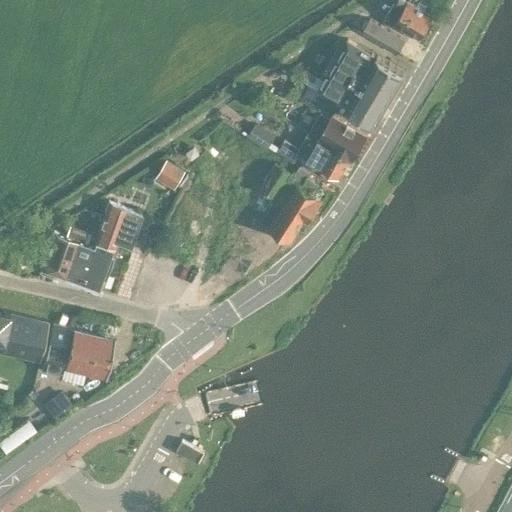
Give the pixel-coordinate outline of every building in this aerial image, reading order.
[(392,22),(418,37),(434,13),(412,0),(395,0),(391,7),(390,6),(384,16),(392,21),(392,22)] [(359,31),(395,51),(404,37),(369,16),(359,31)] [(305,66),(297,76),(308,82),(317,88),(334,97),(345,103),(373,121),(404,70),(375,52),(346,37),(322,76),(305,66)] [(309,128),(313,131),(317,133),(333,142),(330,147),(349,158),(350,156),(352,157),(367,131),(332,109),(329,114),(325,112),(334,97),(317,88),(308,82),(299,97),(320,109),(309,128)] [(273,133),(254,121),(248,132),(267,143),(273,133)] [(297,149),(307,154),(318,161),(317,162),(338,175),(349,158),(330,147),(333,142),(317,133),(313,131),(309,128),(298,146),(297,149)] [(297,149),(298,146),(283,137),(282,139),(276,148),(292,158),(297,149)] [(225,193),(230,185),(232,182),(210,168),(225,145),(215,139),(199,151),(196,153),(190,157),(181,164),(185,166),(183,170),(190,174),(187,179),(207,191),(211,184),(225,193)] [(194,143),(185,149),(190,157),(196,153),(199,151),(194,143)] [(232,182),(230,185),(291,224),(315,185),(317,183),(256,145),(232,182)] [(167,156),(160,169),(177,179),(183,170),(185,166),(181,164),(167,156)] [(207,191),(187,223),(214,240),(217,235),(259,261),(280,227),(225,193),(211,184),(207,191)] [(92,238),(98,240),(115,246),(117,239),(129,244),(141,209),(107,197),(93,237),(92,238)] [(64,232),(52,227),(38,265),(60,273),(68,251),(86,257),(86,256),(91,258),(98,240),(92,238),(93,237),(84,234),(86,228),(67,222),(64,232)] [(115,246),(98,240),(91,258),(86,256),(86,257),(68,251),(60,273),(100,288),(115,246)] [(0,349),(37,358),(39,359),(48,320),(0,308),(0,349)] [(51,320),(40,366),(58,370),(59,364),(69,325),(51,320)] [(71,325),(59,376),(79,380),(82,369),(105,374),(113,335),(71,325)] [(62,394),(45,406),(53,416),(69,404),(62,394)] [(181,439),(176,448),(194,458),(197,460),(203,449),(185,439),(182,437),(181,439)]
